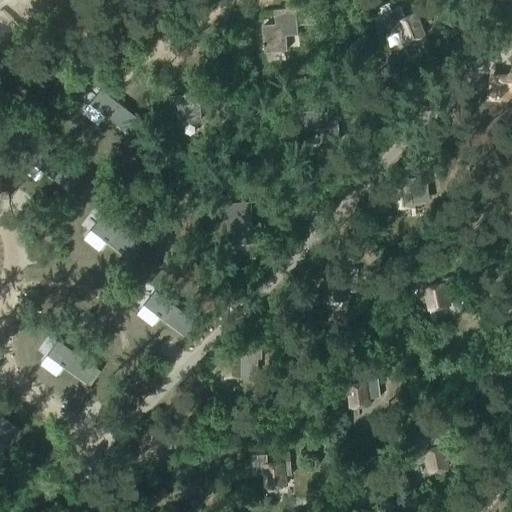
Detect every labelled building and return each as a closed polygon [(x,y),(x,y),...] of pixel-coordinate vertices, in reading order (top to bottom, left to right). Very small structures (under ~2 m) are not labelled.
[(389,3),(379,7),(381,14),(392,10),(389,3)] [(381,14),(380,15),(389,36),(400,31),(405,43),(426,35),(416,10),(405,15),(401,6),(392,10),(381,14)] [(296,17),(296,8),(275,10),(276,26),(263,27),(265,52),(287,50),(287,36),(298,35),(297,25),(296,17)] [(306,16),(296,17),(297,25),(307,24),(306,16)] [(492,71),(489,98),(510,100),(511,91),(511,90),(511,68),(511,73),(502,73),(492,71)] [(191,94),(176,96),(178,120),(201,119),(200,101),(208,101),(207,88),(191,89),(191,94)] [(315,111),(292,113),(293,131),(316,129),(317,142),(340,141),(337,107),(328,107),(328,112),(315,114),(315,111)] [(409,181),(391,183),(394,208),(413,206),(412,203),(429,201),(426,176),(408,178),(409,181)] [(228,218),(229,246),(250,245),(248,217),(252,216),(251,199),(219,201),(220,218),(228,218)] [(326,276),(324,299),(345,301),(345,291),(356,292),(358,272),(345,271),(344,277),(326,276)] [(425,287),(430,310),(450,306),(446,289),(453,288),(450,277),(442,279),(443,283),(425,287)] [(258,377),(258,359),(262,359),(262,349),(241,349),(241,353),(223,353),(223,375),(241,375),(241,377),(258,377)] [(369,397),(379,396),(375,375),(363,376),(363,381),(344,383),(347,406),(370,404),(369,397)] [(0,417),(0,442),(7,448),(20,432),(0,417)] [(175,427),(165,425),(163,429),(145,424),(138,446),(159,453),(162,443),(170,446),(175,427)] [(440,437),(409,443),(412,461),(425,459),(428,472),(450,468),(445,444),(442,444),(440,437)] [(290,452),(282,452),(283,461),(291,461),(290,452)] [(268,454),(251,455),(252,475),(263,474),(264,488),(288,486),(287,476),(291,476),(291,461),(283,461),(269,462),(268,454)]
